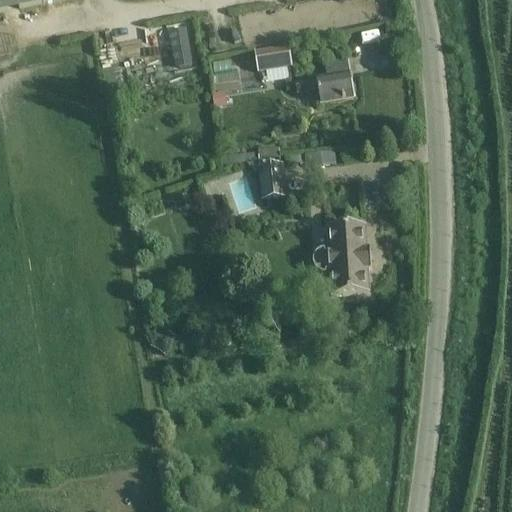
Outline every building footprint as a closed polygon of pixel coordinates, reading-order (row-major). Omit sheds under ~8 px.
[(0,0),(0,14),(72,0),(0,0)] [(186,31),(168,35),(175,71),(193,68),(186,31)] [(291,70),(287,49),(255,55),(258,75),(291,70)] [(354,103),(349,77),(347,63),(326,67),(328,81),(295,86),(297,96),(319,93),(322,109),(354,103)] [(222,97),(213,99),(215,112),(224,111),(222,97)] [(333,157),(312,159),(313,170),(335,168),(333,157)] [(283,166),(261,168),(263,202),(285,201),(283,166)] [(325,255),(325,253),(321,253),(317,255),(314,258),(313,262),(312,266),(313,270),(315,273),(319,276),(322,278),(326,278),(326,275),(329,275),(331,299),(369,297),(367,273),(371,272),(370,252),(366,253),(364,229),(327,231),(328,255),(325,255)] [(160,335),(151,350),(165,359),(175,345),(160,335)]
